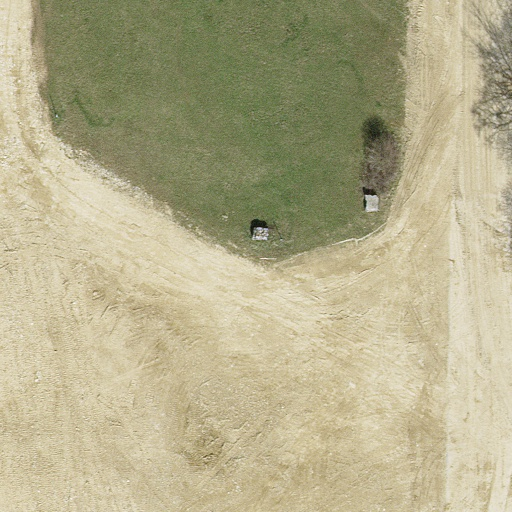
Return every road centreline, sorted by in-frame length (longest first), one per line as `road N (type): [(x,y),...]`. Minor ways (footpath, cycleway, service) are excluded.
road 1 (track): [(0,193),(477,467)]
road 2 (track): [(475,511),(447,150),(461,0)]
road 3 (track): [(17,207),(177,511)]
road 4 (track): [(17,207),(17,511)]
